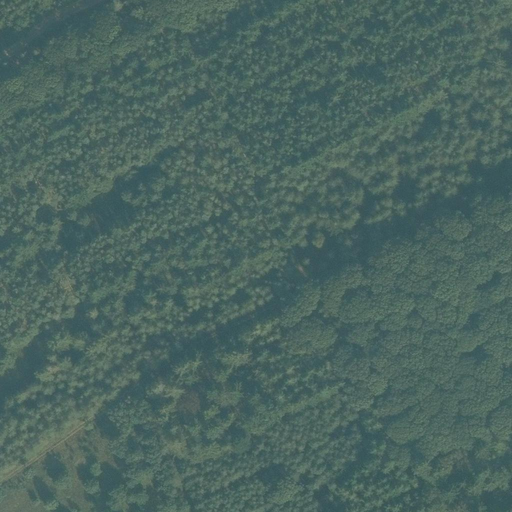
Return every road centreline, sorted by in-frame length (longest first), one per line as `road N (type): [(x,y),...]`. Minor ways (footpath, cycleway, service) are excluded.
road 1 (track): [(0,484),(301,285),(511,175)]
road 2 (track): [(165,9),(301,285)]
road 3 (track): [(336,266),(406,454),(444,511)]
road 4 (track): [(0,99),(183,0)]
road 5 (track): [(181,511),(133,393)]
